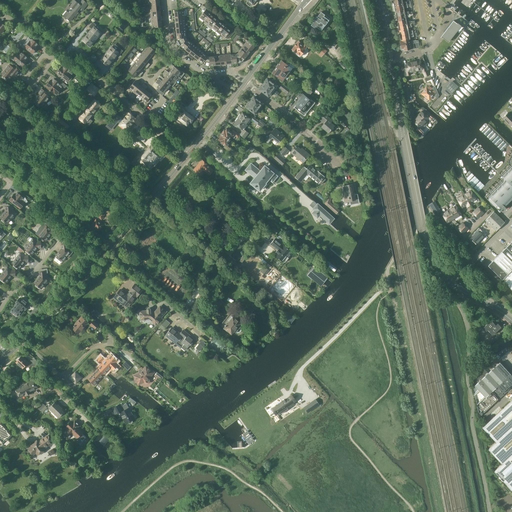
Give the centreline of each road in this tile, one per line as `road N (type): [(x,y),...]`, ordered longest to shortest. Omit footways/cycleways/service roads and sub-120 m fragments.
road 1 (unclassified): [(447,282),(422,228),(377,0)]
road 2 (tertiary): [(9,355),(189,154)]
road 3 (unclassified): [(390,288),(389,265),(428,212),(475,256),(447,282)]
road 4 (residential): [(341,163),(245,83)]
road 5 (residential): [(93,427),(55,392),(23,423),(0,406)]
